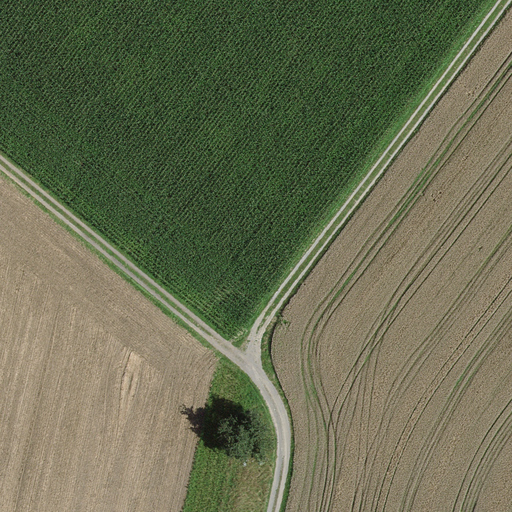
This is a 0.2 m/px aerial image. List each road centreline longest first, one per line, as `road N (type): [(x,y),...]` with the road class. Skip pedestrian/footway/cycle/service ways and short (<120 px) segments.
road 1 (track): [(274,511),(287,453),(282,419),(250,365),(0,158)]
road 2 (track): [(250,365),(269,307),(501,0)]
